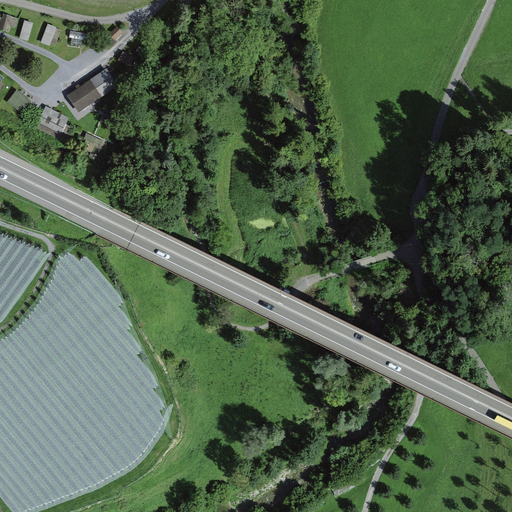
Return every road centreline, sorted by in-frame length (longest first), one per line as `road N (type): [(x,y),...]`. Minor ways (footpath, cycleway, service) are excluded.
road 1 (trunk): [(0,167),(511,419)]
road 2 (track): [(419,237),(309,282),(261,328),(221,318),(178,166),(168,99),(191,0)]
road 3 (track): [(419,237),(428,361),(422,393),(411,425),(388,450),(365,511)]
road 4 (unclassified): [(493,0),(454,84),(421,190),(419,237)]
road 5 (track): [(419,237),(457,329),(511,414)]
road 6 (residential): [(4,0),(86,20),(141,14),(164,0)]
road 7 (track): [(0,329),(37,285),(51,248),(0,222)]
